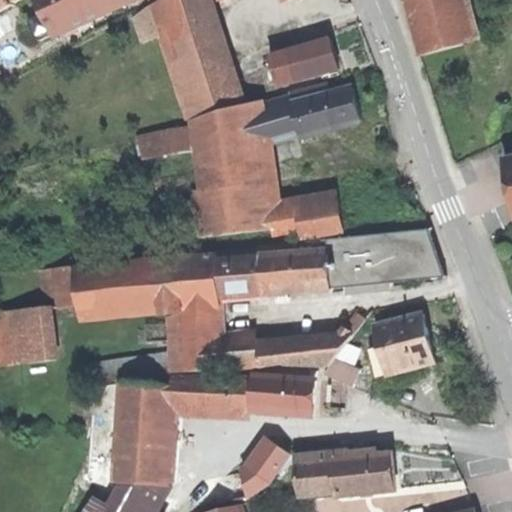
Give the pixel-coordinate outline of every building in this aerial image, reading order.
[(0,0),(0,8),(2,11),(20,0),(0,0)] [(25,32),(47,21),(37,0),(20,0),(2,11),(17,37),(25,32)] [(135,0),(37,0),(47,21),(52,32),(54,37),(135,0)] [(241,102),(208,0),(162,0),(152,5),(189,119),(241,102)] [(450,0),(405,0),(413,30),(421,56),(463,45),(450,0)] [(32,45),(52,32),(47,21),(25,32),(32,45)] [(271,54),(280,86),(341,68),(332,37),(271,54)] [(292,93),(293,98),(294,102),(340,91),(337,81),(292,93)] [(340,91),(294,102),(302,134),(363,119),(359,104),(355,87),(340,91)] [(293,98),(259,108),(264,144),(302,134),(294,102),(293,98)] [(204,233),(275,229),(277,230),(274,211),(264,144),(259,108),(258,103),(194,121),(205,190),(197,191),(204,233)] [(340,200),(298,207),(302,230),(304,238),(346,231),(340,200)] [(276,235),(302,230),(298,207),(274,211),(277,230),(275,229),(276,235)] [(432,228),(328,240),(333,287),(363,284),(394,281),(431,278),(438,261),(432,228)] [(442,256),(432,228),(438,261),(431,278),(449,276),(442,256)] [(328,240),(259,247),(264,294),(333,287),(328,240)] [(61,307),(173,295),(182,294),(223,294),(264,294),(259,247),(57,268),(61,307)] [(395,289),(394,281),(363,284),(363,292),(395,289)] [(173,372),(223,368),(223,355),(223,336),(223,294),(182,294),(173,295),(173,356),(173,372)] [(21,363),(58,359),(53,307),(15,311),(21,363)] [(358,311),(346,328),(354,334),(367,317),(358,311)] [(426,313),(378,325),(383,345),(376,347),(385,382),(423,372),(421,366),(439,362),(432,338),(426,313)] [(283,364),(331,365),(337,358),(354,334),(346,328),(340,336),(261,349),(261,365),(283,364)] [(223,336),(223,355),(261,349),(256,332),(223,336)] [(223,368),(261,365),(261,349),(223,355),(223,368)] [(83,379),(173,372),(173,356),(82,369),(83,379)] [(331,365),(325,373),(354,384),(361,368),(337,358),(331,365)] [(255,377),(253,410),(317,415),(318,379),(256,374),(255,377)] [(173,407),(235,409),(236,377),(172,376),(172,385),(174,385),(173,407)] [(235,409),(253,410),(255,377),(236,377),(235,409)] [(83,422),(82,381),(81,381),(47,385),(51,425),(83,422)] [(168,485),(173,407),(174,385),(172,385),(117,382),(96,384),(90,480),(110,481),(166,485),(168,485)] [(31,387),(36,427),(51,425),(47,385),(31,387)] [(22,387),(25,428),(36,427),(31,387),(22,387)] [(275,440),(265,455),(282,467),(293,452),(283,446),(275,440)] [(353,452),(353,459),(370,457),(370,450),(353,452)] [(241,471),(246,476),(251,496),(271,483),(282,467),(265,455),(259,451),(241,471)] [(310,454),(311,463),(330,461),(329,452),(310,454)] [(339,490),(339,494),(398,488),(396,471),(394,454),(380,456),(370,457),(353,459),(336,461),(339,490)] [(303,494),(339,490),(336,461),(330,461),(311,463),(299,465),(303,494)] [(200,486),(205,506),(251,496),(246,476),(200,486)] [(167,511),(166,485),(110,481),(93,511),(167,511)]
